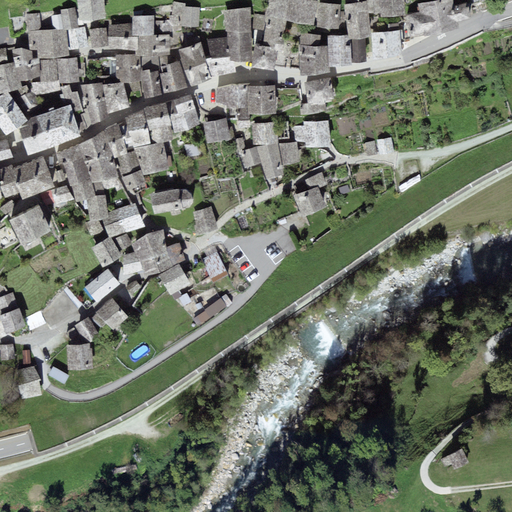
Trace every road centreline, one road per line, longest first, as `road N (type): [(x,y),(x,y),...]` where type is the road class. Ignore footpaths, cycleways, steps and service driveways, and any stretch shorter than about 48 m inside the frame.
road 1 (primary): [(0,449),(140,391),(406,210),(511,149)]
road 2 (track): [(511,172),(351,269),(147,410),(40,460),(0,469)]
road 3 (residential): [(511,124),(441,153),(316,170),(233,212),(187,259),(134,279),(41,339),(0,342)]
road 4 (unclassified): [(511,12),(400,60),(317,77),(221,81),(0,165)]
road 5 (track): [(511,483),(437,491),(423,472),(428,458),(511,396)]
